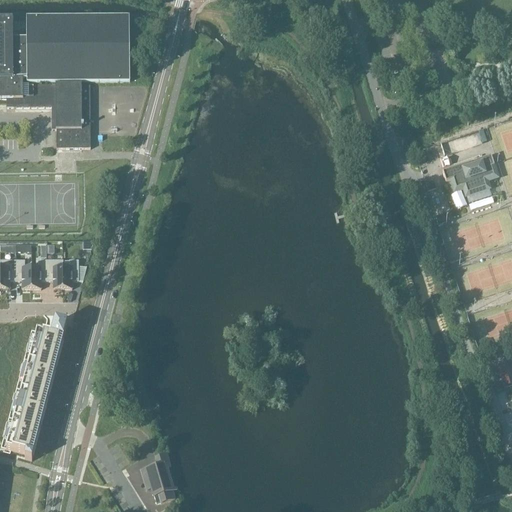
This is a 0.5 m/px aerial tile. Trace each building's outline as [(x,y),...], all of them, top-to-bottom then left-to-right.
[(0,81),(23,81),(27,81),(27,85),(129,84),(129,18),(26,19),(27,40),(13,40),(13,22),(0,22),(0,81)] [(23,81),(0,81),(0,100),(6,101),(6,110),(51,110),(52,88),(23,88),(23,81)] [(52,88),(51,110),(52,132),(56,132),(57,151),(90,151),(90,89),(81,89),(81,87),(56,87),(52,87),(52,88)] [(486,182),(497,179),(493,168),(494,168),(491,158),(442,174),(446,184),(451,182),(455,193),(464,190),(466,197),(489,190),(486,182)] [(426,186),(428,192),(435,189),(433,184),(426,186)] [(438,225),(448,222),(445,215),(436,218),(438,225)] [(16,263),(0,263),(0,292),(10,292),(10,284),(16,284),(16,263)] [(25,263),(16,263),(16,284),(22,284),(22,292),(31,291),(31,269),(25,269),(25,263)] [(38,269),(31,269),(31,291),(41,291),(41,284),(47,284),(47,263),(38,263),(38,269)] [(62,263),(47,263),(47,284),(53,284),(53,292),(62,292),(62,263)] [(63,263),(62,263),(62,292),(72,292),(72,284),(78,284),(78,269),(78,263),(69,263),(69,269),(63,269),(63,263)] [(87,269),(78,269),(78,284),(83,284),(87,269)] [(5,433),(1,450),(26,456),(25,461),(32,463),(39,434),(64,341),(63,341),(67,326),(55,323),(51,338),(47,337),(32,333),(5,433)] [(509,366),(498,369),(504,390),(511,387),(511,358),(510,359),(511,365),(509,366)] [(167,470),(170,469),(166,457),(156,460),(157,468),(141,472),(147,492),(151,490),(154,499),(154,498),(156,506),(161,504),(161,505),(174,501),(172,493),(177,492),(176,490),(173,491),(167,470)]
